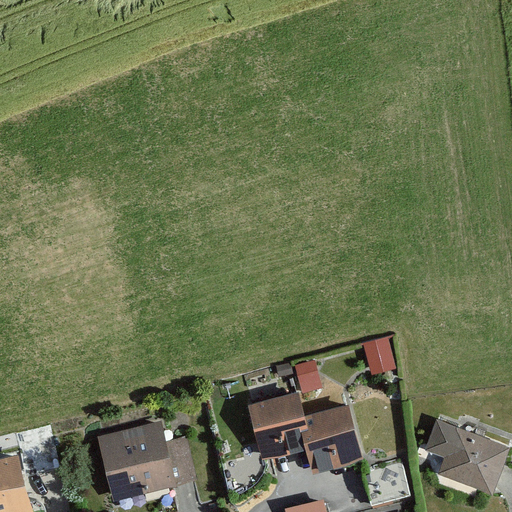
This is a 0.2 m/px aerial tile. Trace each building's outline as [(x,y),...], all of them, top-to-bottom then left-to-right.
[(369,333),(370,363),(395,362),(393,332),(369,333)] [(368,458),(354,405),(305,418),(298,391),(250,403),(263,455),(306,444),(314,472),(368,458)] [(496,489),(511,448),(511,438),(444,412),(431,445),(452,453),(446,470),(496,489)] [(175,480),(158,419),(94,436),(110,497),(175,480)] [(16,511),(35,507),(19,451),(0,456),(0,509),(7,507),(8,511),(16,511)] [(338,496),(334,476),(296,484),(300,504),(338,496)]
